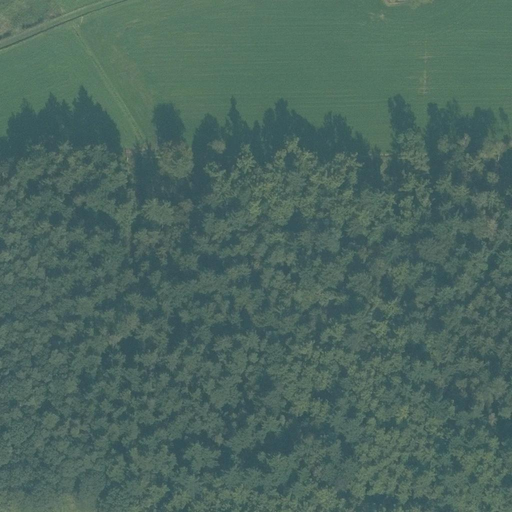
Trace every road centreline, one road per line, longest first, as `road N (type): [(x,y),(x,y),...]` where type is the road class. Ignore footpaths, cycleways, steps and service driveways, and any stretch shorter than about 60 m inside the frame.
road 1 (track): [(53,327),(511,406)]
road 2 (track): [(119,511),(53,327),(14,161),(0,165)]
